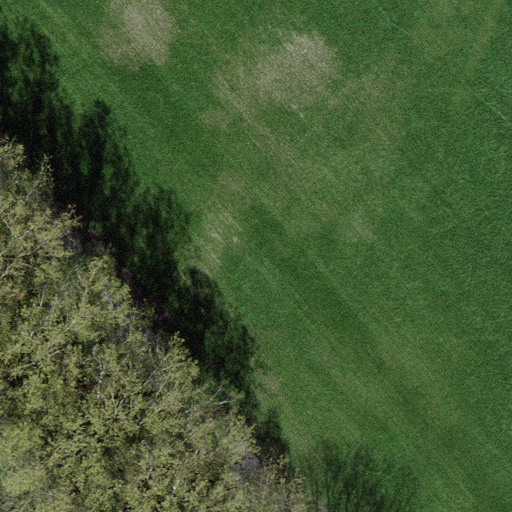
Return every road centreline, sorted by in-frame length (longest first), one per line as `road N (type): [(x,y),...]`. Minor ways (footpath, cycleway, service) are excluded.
road 1 (track): [(0,173),(280,511)]
road 2 (track): [(0,350),(126,511)]
